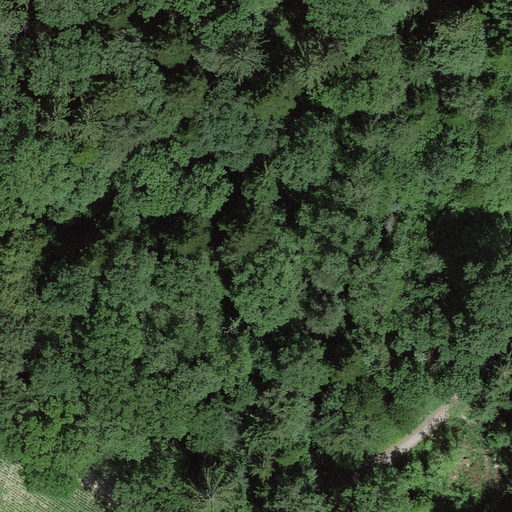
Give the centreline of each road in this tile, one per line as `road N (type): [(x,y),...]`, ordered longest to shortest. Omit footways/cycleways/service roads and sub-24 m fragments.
road 1 (track): [(270,511),(394,457),(427,430),(511,307)]
road 2 (track): [(0,417),(148,511)]
